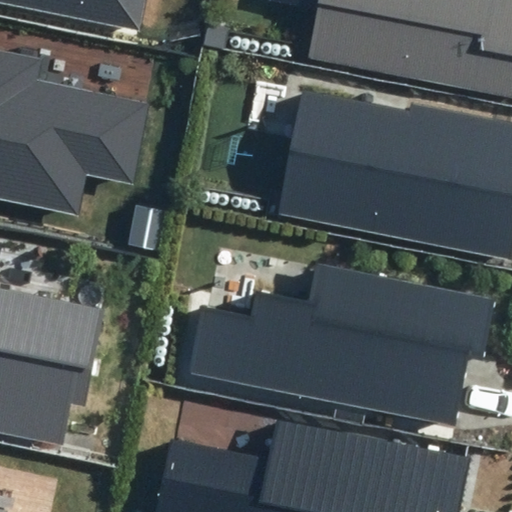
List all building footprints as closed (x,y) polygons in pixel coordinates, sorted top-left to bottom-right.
[(0,0),(0,2),(139,30),(145,0),(0,0)] [(511,0),(321,0),(310,57),(511,96),(511,0)] [(0,199),(78,215),(86,174),(132,184),(148,104),(34,82),(38,60),(0,52),(0,199)] [(281,213),(511,257),(511,123),(413,104),(412,112),(305,92),(281,213)] [(191,371),(456,427),(471,356),(485,359),(498,299),(316,262),(307,305),(258,295),(253,320),(204,310),(191,371)] [(0,432),(63,445),(70,403),(85,406),(101,310),(0,288),(0,432)] [(459,511),(471,456),(276,420),(269,457),(171,439),(156,511),(459,511)]
